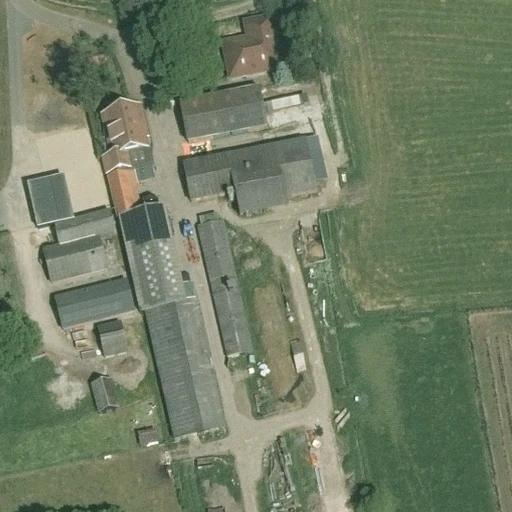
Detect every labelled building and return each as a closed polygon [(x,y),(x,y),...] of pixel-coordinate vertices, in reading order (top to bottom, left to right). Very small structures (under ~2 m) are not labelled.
[(230,80),(280,69),(273,34),(270,35),(267,20),(244,25),(248,40),(223,45),(230,80)] [(188,145),(267,130),(259,90),(180,106),(188,145)] [(284,101),(287,113),(305,109),(302,97),(284,101)] [(139,110),(103,118),(113,158),(104,161),(108,176),(129,171),(126,157),(146,152),(141,130),(143,129),(139,110)] [(98,138),(41,147),(45,171),(65,168),(68,185),(104,179),(98,138)] [(318,140),(305,143),(184,168),(192,205),(235,196),(238,211),(286,201),(316,195),(313,182),(326,179),(318,140)] [(111,180),(107,181),(122,241),(123,244),(125,244),(144,318),(149,337),(176,442),(199,437),(225,429),(194,302),(185,303),(182,287),(163,210),(137,216),(127,176),(111,180)] [(99,239),(116,235),(111,215),(68,225),(61,198),(67,196),(63,181),(51,184),(28,189),(37,226),(53,222),(60,250),(44,254),(52,287),(107,273),(99,239)] [(266,230),(266,222),(245,221),(245,230),(266,230)] [(228,224),(204,229),(230,356),(254,351),(244,299),(228,224)] [(127,285),(55,302),(63,333),(134,316),(127,285)] [(120,327),(98,332),(105,362),(126,357),(120,327)] [(112,382),(91,388),(98,416),(119,411),(112,382)] [(160,432),(142,436),(145,449),(163,445),(160,432)] [(309,434),(309,468),(317,468),(318,434),(309,434)]
